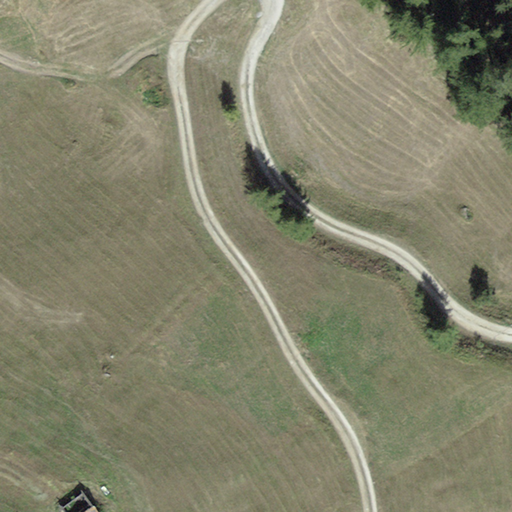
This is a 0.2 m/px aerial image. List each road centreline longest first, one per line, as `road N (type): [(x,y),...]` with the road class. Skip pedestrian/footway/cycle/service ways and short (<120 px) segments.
road 1 (track): [(371,511),(347,440),(258,290),(200,211),(179,122),(178,45),(212,0)]
road 2 (track): [(272,0),(246,76),(247,105),(271,172),(297,205),(414,267),(472,328),(511,335)]
